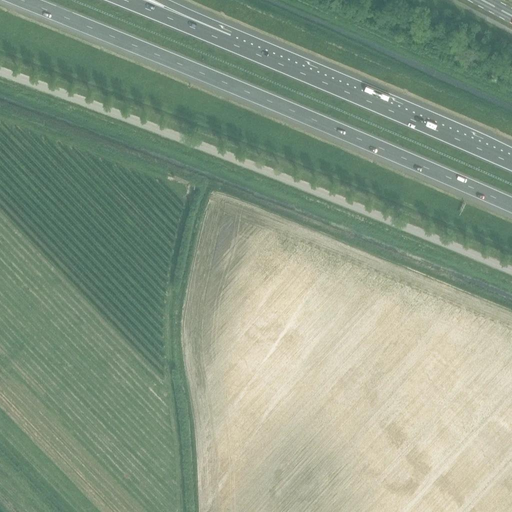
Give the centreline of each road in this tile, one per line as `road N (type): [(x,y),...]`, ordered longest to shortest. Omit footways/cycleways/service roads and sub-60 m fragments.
road 1 (unclassified): [(511,270),(0,71)]
road 2 (motorway): [(20,0),(511,205)]
road 3 (motorway): [(511,163),(227,42)]
